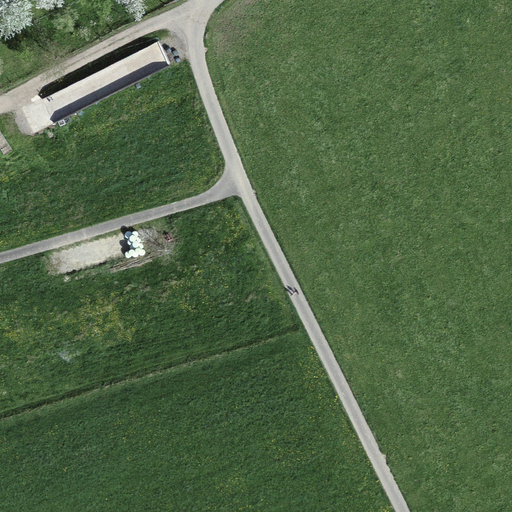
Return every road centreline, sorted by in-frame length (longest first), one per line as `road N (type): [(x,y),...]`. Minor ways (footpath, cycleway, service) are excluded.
road 1 (track): [(402,511),(238,183),(182,17)]
road 2 (track): [(238,183),(0,259)]
